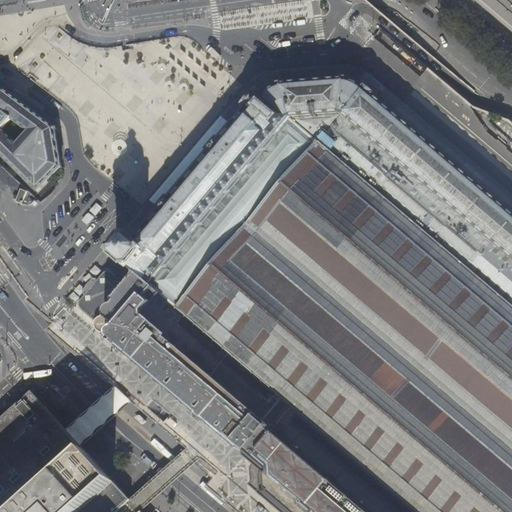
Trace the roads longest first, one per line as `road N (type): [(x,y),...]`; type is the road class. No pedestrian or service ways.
road 1 (secondary): [(0,331),(295,0)]
road 2 (residential): [(43,352),(214,511)]
road 3 (tertiary): [(407,0),(511,94)]
